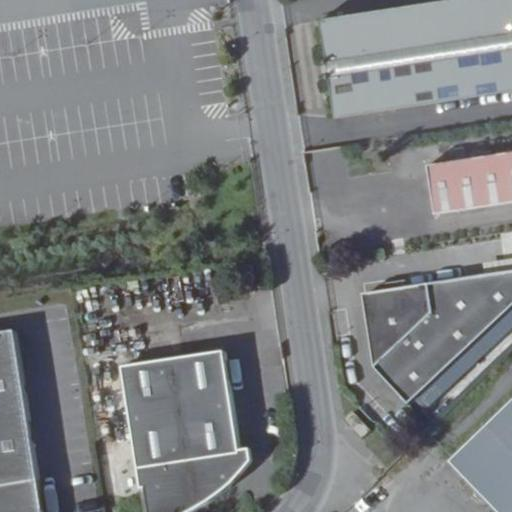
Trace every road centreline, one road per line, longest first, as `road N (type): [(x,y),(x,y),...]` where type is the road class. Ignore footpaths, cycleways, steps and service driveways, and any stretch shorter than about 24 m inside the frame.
road 1 (residential): [(290,511),(315,462),(317,400),(255,0)]
road 2 (unknown): [(0,319),(39,324),(49,340),(74,511)]
